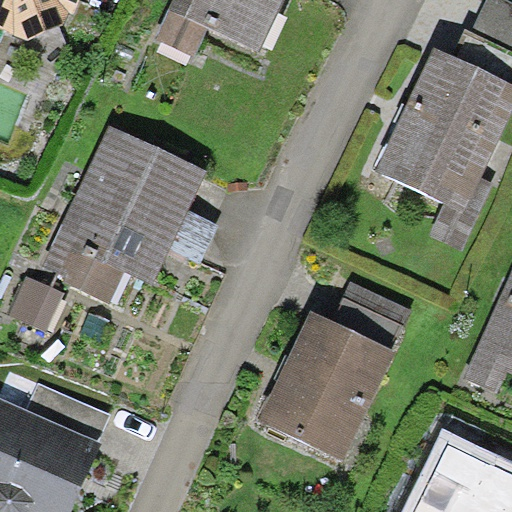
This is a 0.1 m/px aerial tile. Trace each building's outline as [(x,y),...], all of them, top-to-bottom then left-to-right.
[(0,0),(0,35),(55,59),(80,0),(0,0)] [(177,0),(158,42),(195,59),(208,32),(259,55),(284,0),(177,0)] [(511,10),(490,0),(484,0),(469,32),(511,52),(511,10)] [(511,94),(511,93),(431,57),(375,180),(457,217),(511,94)] [(151,289),(168,253),(197,267),(214,232),(180,216),(198,178),(106,135),(41,275),(102,303),(116,273),(151,289)] [(511,277),(461,383),(499,401),(510,380),(511,381),(511,277)] [(56,303),(22,285),(2,321),(36,340),(56,303)] [(329,331),(302,319),(252,429),(337,467),(406,317),(347,291),(329,331)] [(21,419),(0,410),(0,511),(64,511),(107,419),(36,387),(21,419)] [(511,511),(511,459),(465,439),(431,511),(511,511)]
